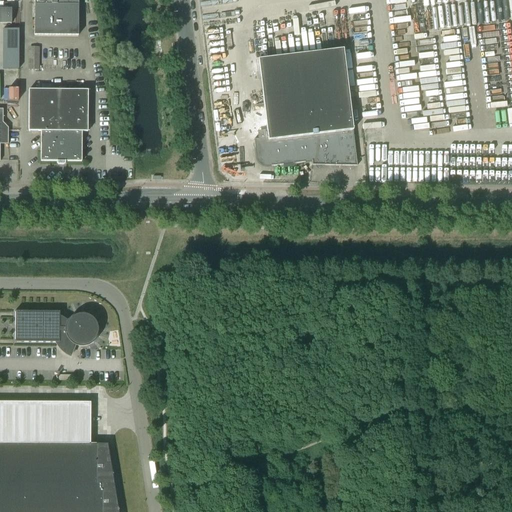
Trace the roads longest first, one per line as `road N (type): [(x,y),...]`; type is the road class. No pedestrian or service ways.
road 1 (unclassified): [(154,511),(125,321),(109,294),(82,283),(0,283)]
road 2 (tertiary): [(511,203),(205,202)]
road 3 (unknown): [(511,144),(433,149),(404,140),(394,125),(376,0)]
road 4 (tertiary): [(205,202),(0,201)]
road 5 (unclassified): [(205,202),(181,0)]
